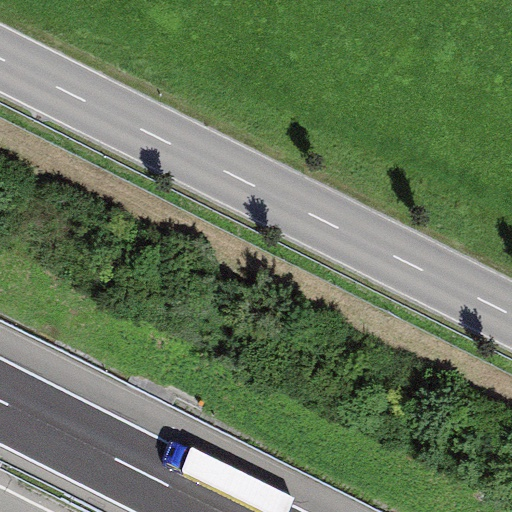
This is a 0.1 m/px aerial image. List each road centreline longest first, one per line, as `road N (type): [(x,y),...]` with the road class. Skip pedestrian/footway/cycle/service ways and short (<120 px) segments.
road 1 (primary): [(0,59),(511,318)]
road 2 (motorway): [(224,511),(0,398)]
